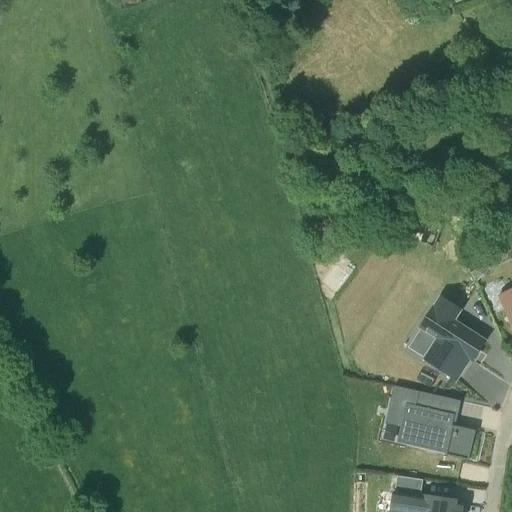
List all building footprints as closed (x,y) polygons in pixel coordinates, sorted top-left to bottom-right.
[(436,248),(443,228),(427,221),(420,242),(436,248)] [(489,269),(481,260),(469,272),(477,281),(489,269)] [(511,288),(498,294),(511,325),(511,288)] [(469,311),(448,298),(428,331),(443,341),(429,363),(461,384),(475,362),(480,365),(487,355),(485,354),(491,344),(461,324),(469,311)] [(409,404),(392,443),(465,468),(475,439),(446,429),(459,402),(427,387),(418,409),(409,404)] [(426,482),(400,479),(396,511),(463,511),(465,500),(424,496),(426,482)]
